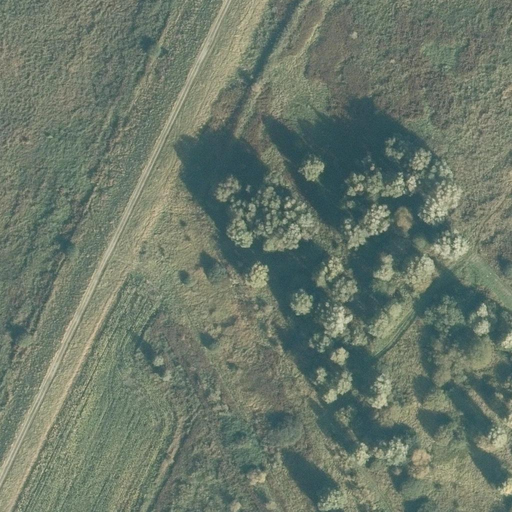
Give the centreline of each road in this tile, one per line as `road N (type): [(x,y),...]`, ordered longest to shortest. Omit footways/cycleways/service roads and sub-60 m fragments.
road 1 (track): [(0,489),(229,0)]
road 2 (track): [(290,511),(149,265),(110,250)]
